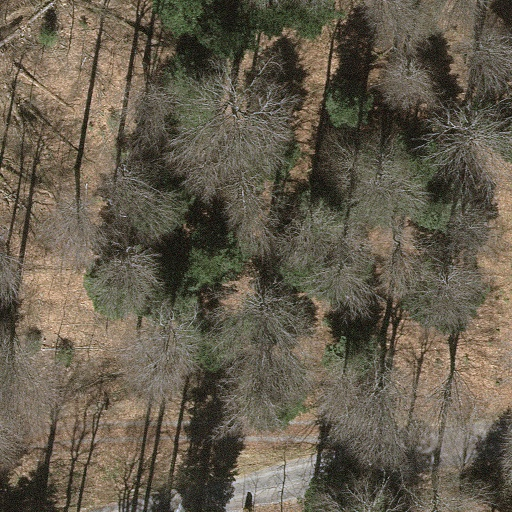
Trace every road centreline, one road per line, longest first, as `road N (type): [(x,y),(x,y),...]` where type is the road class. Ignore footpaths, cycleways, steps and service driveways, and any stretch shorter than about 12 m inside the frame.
road 1 (track): [(429,446),(143,433),(0,447)]
road 2 (track): [(511,442),(429,446),(161,511)]
